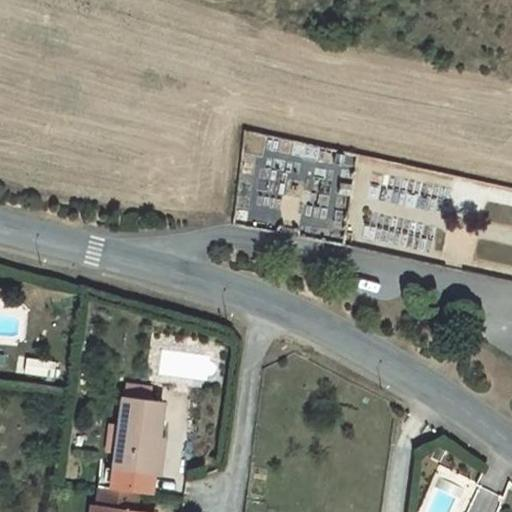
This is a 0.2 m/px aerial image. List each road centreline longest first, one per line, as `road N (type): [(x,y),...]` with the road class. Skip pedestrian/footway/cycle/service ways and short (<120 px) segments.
road 1 (tertiary): [(267,302),(393,363),(511,443)]
road 2 (tertiary): [(0,224),(267,302)]
road 3 (residential): [(236,511),(267,302)]
